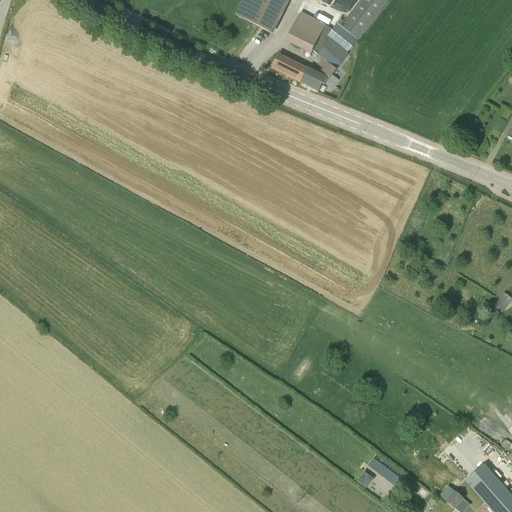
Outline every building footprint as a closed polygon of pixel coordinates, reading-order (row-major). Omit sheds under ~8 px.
[(242,0),(235,15),(267,31),(270,33),(284,6),(287,7),(290,0),(242,0)] [(360,0),(344,22),(341,19),(333,30),(326,38),(323,44),(318,55),(322,58),(317,66),(324,71),(332,76),(344,60),(348,55),(346,54),(358,40),(383,8),(388,0),(360,0)] [(326,26),(300,14),(286,41),(312,54),(313,51),(326,26)] [(333,30),(326,26),(313,51),(318,55),(323,44),(326,38),(333,30)] [(272,69),(295,80),(302,67),(279,55),(272,69)] [(308,69),(302,67),(295,80),(301,83),(301,84),(319,93),(323,85),(324,86),(332,76),(324,71),(320,76),(308,69)] [(501,312),(511,297),(511,293),(506,290),(494,307),(501,312)] [(486,454),(495,445),(492,442),(477,431),(470,438),(486,454)] [(507,449),(511,442),(505,438),(501,445),(507,449)] [(402,481),(373,459),(368,467),(396,489),(402,481)] [(461,475),(466,481),(465,481),(492,511),(511,511),(511,496),(484,465),(480,461),(468,471),(467,470),(461,475)] [(374,479),(364,472),(357,481),(366,489),(374,479)] [(456,492),(455,492),(448,486),(439,496),(446,502),(454,509),(464,499),(456,492)] [(464,500),(459,508),(466,511),(467,511),(472,505),(464,500)]
